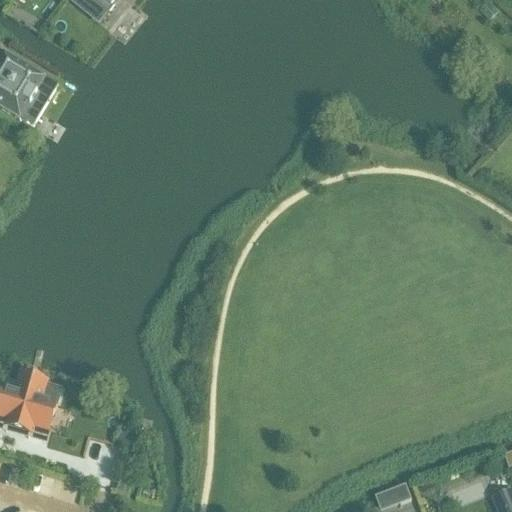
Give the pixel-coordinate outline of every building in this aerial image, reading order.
[(88,0),(89,1),(91,3),(92,2),(108,15),(109,15),(120,0),(88,0)] [(45,80),(3,55),(0,59),(0,110),(19,122),(29,107),(29,108),(36,96),(36,95),(45,80)] [(45,385),(20,378),(15,397),(0,392),(0,419),(8,422),(6,430),(29,436),(28,441),(44,445),(47,433),(48,433),(55,408),(40,404),(45,385)] [(404,485),(393,490),(398,505),(410,501),(404,485)] [(506,511),(511,511),(511,496),(511,493),(501,497),(506,511)]
